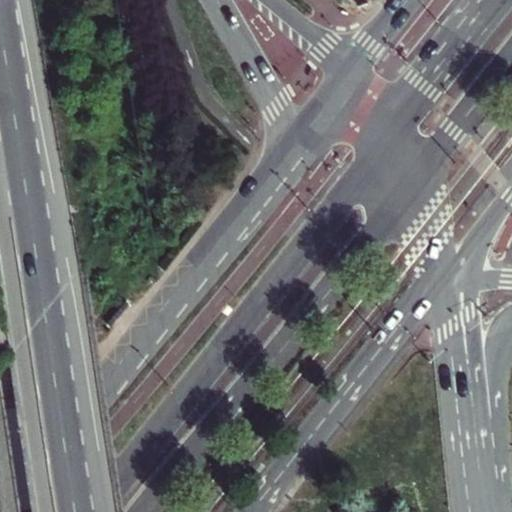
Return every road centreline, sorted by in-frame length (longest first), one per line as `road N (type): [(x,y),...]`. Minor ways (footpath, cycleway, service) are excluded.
road 1 (primary): [(405,117),(94,511)]
road 2 (primary): [(297,143),(5,511)]
road 3 (motorway): [(69,511),(0,72)]
road 4 (primary): [(144,511),(418,180)]
road 5 (tertiary): [(250,511),(438,277)]
road 6 (tertiary): [(220,0),(297,143)]
road 7 (primary): [(418,180),(511,57)]
road 8 (motorway): [(459,426),(438,277)]
road 9 (primary): [(498,0),(405,117)]
